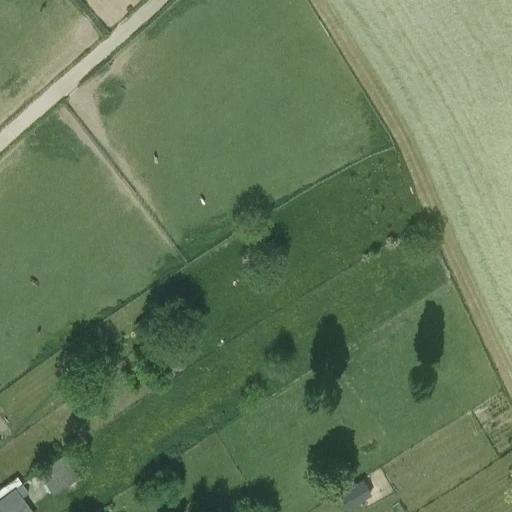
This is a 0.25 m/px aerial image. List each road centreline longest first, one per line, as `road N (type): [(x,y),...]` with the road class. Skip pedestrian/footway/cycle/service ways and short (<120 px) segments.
road 1 (track): [(0,160),(179,0)]
road 2 (track): [(308,0),(389,123),(429,140)]
